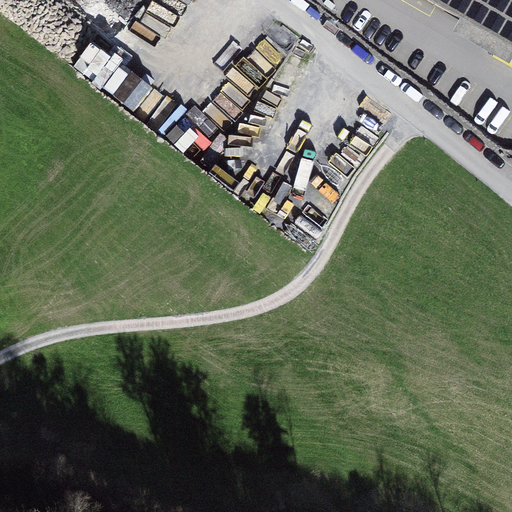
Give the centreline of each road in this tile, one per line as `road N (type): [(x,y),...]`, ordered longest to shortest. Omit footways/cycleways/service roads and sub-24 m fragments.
road 1 (track): [(0,364),(54,336),(271,305),(315,270),(370,174),(424,115)]
road 2 (residential): [(511,191),(277,0)]
